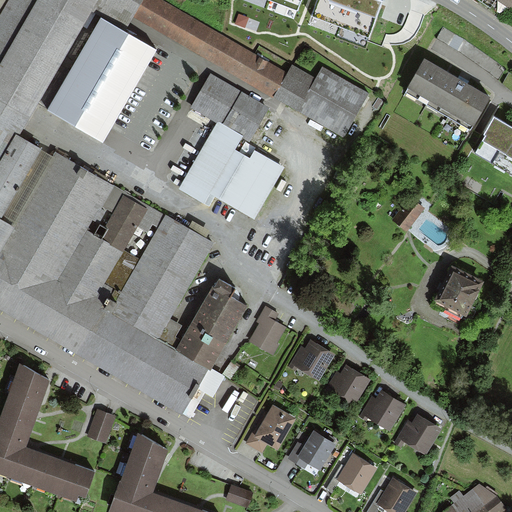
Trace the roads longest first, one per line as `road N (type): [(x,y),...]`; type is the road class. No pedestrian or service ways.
road 1 (residential): [(0,322),(307,504)]
road 2 (residential): [(258,286),(511,448)]
road 3 (unknown): [(258,286),(222,231),(109,170)]
road 4 (unknown): [(109,170),(179,59)]
